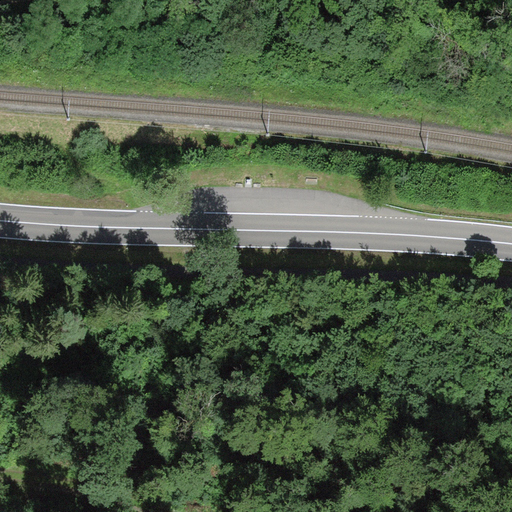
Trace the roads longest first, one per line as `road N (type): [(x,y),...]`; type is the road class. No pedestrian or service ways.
road 1 (primary): [(511,245),(0,223)]
road 2 (track): [(0,472),(114,492),(158,511)]
